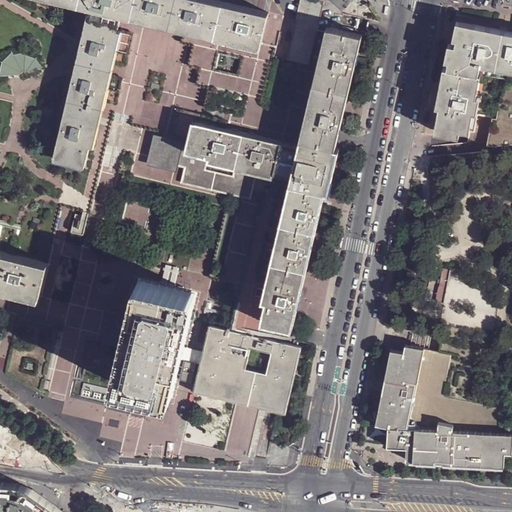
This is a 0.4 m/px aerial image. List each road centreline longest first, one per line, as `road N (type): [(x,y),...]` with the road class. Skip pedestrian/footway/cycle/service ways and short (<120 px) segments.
road 1 (secondary): [(395,31),(305,482)]
road 2 (secondary): [(330,482),(420,36)]
road 3 (secondary): [(511,497),(330,482)]
road 4 (secondary): [(305,482),(156,472),(131,479)]
